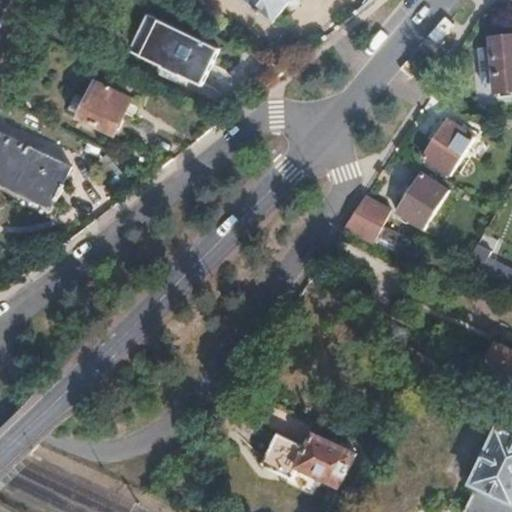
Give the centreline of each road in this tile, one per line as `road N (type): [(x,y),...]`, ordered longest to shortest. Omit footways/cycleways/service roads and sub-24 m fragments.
road 1 (residential): [(0,411),(98,453),(158,436),(193,406),(279,294),(347,189),(341,120)]
road 2 (tertiary): [(0,460),(341,120)]
road 3 (residential): [(0,321),(248,129),(277,120),(341,120)]
road 4 (tertiary): [(341,120),(444,0)]
